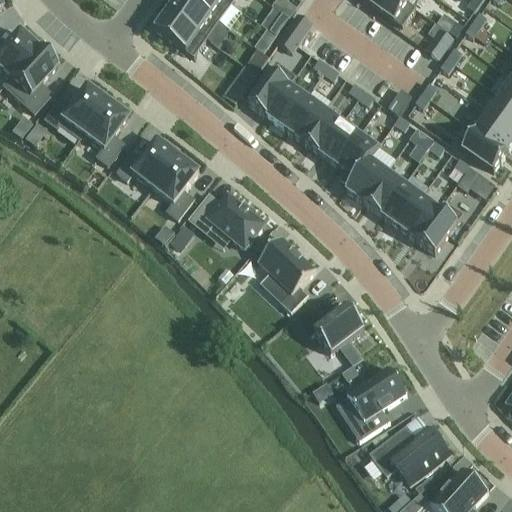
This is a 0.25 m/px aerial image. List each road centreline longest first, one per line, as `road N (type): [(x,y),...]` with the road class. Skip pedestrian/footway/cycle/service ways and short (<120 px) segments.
road 1 (residential): [(110,44),(340,243),(419,345)]
road 2 (residential): [(511,214),(419,345)]
